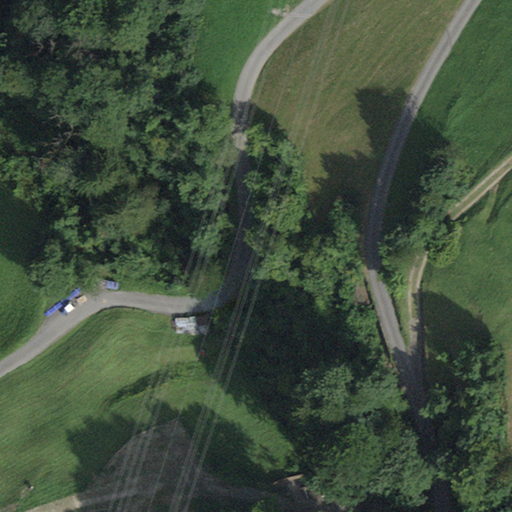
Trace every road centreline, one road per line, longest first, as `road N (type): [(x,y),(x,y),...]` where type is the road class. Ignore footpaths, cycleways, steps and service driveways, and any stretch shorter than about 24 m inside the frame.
road 1 (unclassified): [(0,371),(98,302),(186,309),(221,296),(242,223),(241,103),(257,62),(319,0)]
road 2 (unclassified): [(475,0),(397,136),(373,232),(379,290),(424,422),(441,511)]
road 3 (track): [(409,384),(411,274),(423,248),(511,162)]
